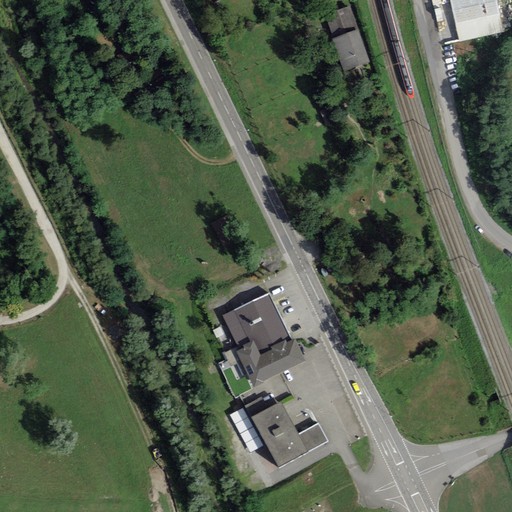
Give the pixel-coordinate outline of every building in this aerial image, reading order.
[(495,0),(449,0),(459,41),(503,32),(495,0)] [(325,15),(345,72),(370,63),(350,6),(325,15)] [(229,217),(212,224),(222,247),(239,239),(229,217)] [(292,341),(269,294),(223,316),(239,350),(236,352),(254,388),(263,384),(262,382),(305,362),(295,339),(292,341)] [(261,398),(246,406),(278,468),(328,441),(319,424),(298,435),(281,402),(267,410),(261,398)]
